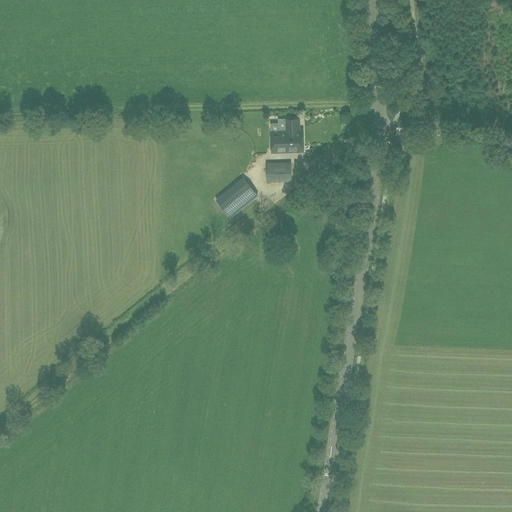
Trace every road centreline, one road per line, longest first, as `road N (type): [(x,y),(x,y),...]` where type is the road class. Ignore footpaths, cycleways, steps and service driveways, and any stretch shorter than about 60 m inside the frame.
road 1 (tertiary): [(318,511),(383,130)]
road 2 (track): [(384,106),(0,116)]
road 3 (unclassified): [(383,130),(359,135),(266,205)]
road 4 (tertiary): [(383,130),(373,0)]
road 5 (unclassified): [(511,136),(392,131)]
